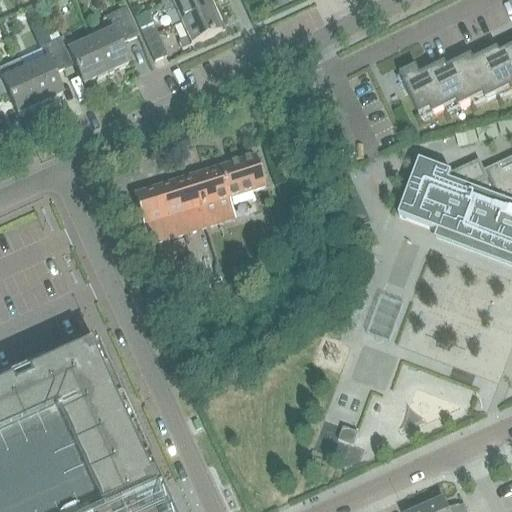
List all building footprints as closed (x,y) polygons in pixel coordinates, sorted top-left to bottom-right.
[(179,0),(170,5),(180,26),(214,11),(208,0),(179,0)] [(34,6),(26,10),(31,21),(39,17),(34,6)] [(118,47),(138,38),(125,11),(105,20),(111,33),(90,43),(105,77),(127,67),(118,47)] [(220,25),(214,11),(180,26),(186,40),(177,44),(180,52),(219,34),(216,27),(220,25)] [(145,15),(135,20),(138,28),(149,23),(145,15)] [(144,42),(157,36),(153,29),(141,34),(140,34),(144,42)] [(154,64),(167,58),(157,36),(144,42),(154,64)] [(105,77),(90,43),(68,53),(62,39),(51,44),(64,71),(74,67),(83,87),(105,77)] [(52,77),(64,71),(51,44),(40,49),(46,63),(25,72),(40,106),(61,97),(52,77)] [(511,56),(498,64),(495,59),(471,71),(469,66),(445,78),(442,74),(418,85),(412,73),(417,71),(417,70),(397,79),(398,80),(400,79),(419,119),(431,113),(433,118),(457,106),(459,110),(484,98),(486,103),(510,91),(511,95),(511,56)] [(40,106),(25,72),(24,73),(19,62),(0,70),(0,100),(8,97),(17,117),(40,106)] [(147,249),(210,229),(234,221),(228,202),(265,189),(255,158),(134,197),(145,229),(141,230),(147,249)] [(511,161),(485,174),(480,164),(452,176),(451,176),(420,165),(400,220),(439,234),(436,243),(511,271),(511,161)] [(349,178),(336,184),(357,231),(371,225),(349,178)] [(206,285),(178,294),(186,320),(215,310),(206,285)] [(161,511),(154,494),(161,491),(93,341),(0,383),(0,511),(161,511)] [(353,449),(358,435),(344,429),(338,444),(353,449)] [(449,511),(445,502),(425,511),(449,511)]
